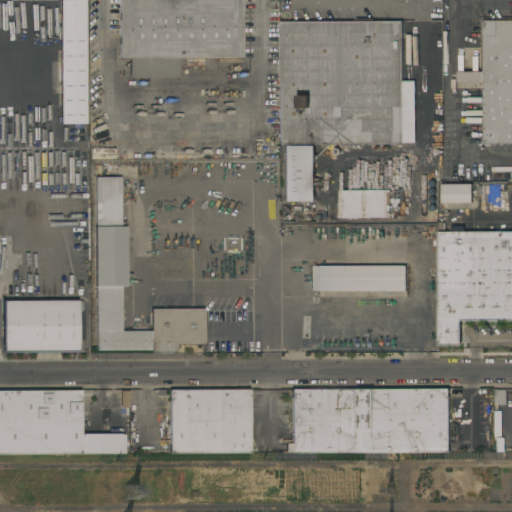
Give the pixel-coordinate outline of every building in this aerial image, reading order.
[(85,0),(86,119),(89,119),(89,124),(61,124),(60,0),(85,0)] [(242,0),(242,59),(236,59),(236,62),(218,62),(218,60),(203,60),(203,66),(201,66),(201,69),(179,70),(179,78),(130,78),(130,60),(120,60),(120,0),(242,0)] [(511,20),(511,143),(482,144),(482,82),(456,82),(456,72),(482,72),(482,21),(511,20)] [(279,145),(279,22),(401,22),(401,85),(414,84),(414,93),(402,94),(402,108),(414,106),(414,142),(402,143),(402,144),(279,145)] [(90,158),(90,153),(91,153),(91,149),(115,149),(115,158),(90,158)] [(281,175),(280,175),(280,156),(293,156),(293,162),(306,162),(306,160),(310,160),(310,177),(309,177),(309,187),(311,187),(311,190),(309,190),(309,205),(293,205),(293,223),(281,223),(281,175)] [(205,309),(205,345),(177,345),(177,353),(151,353),(151,350),(96,350),(96,286),(95,286),(95,227),(95,177),(121,177),(121,227),(125,227),(125,287),(121,287),(121,331),(151,331),(151,309),(205,309)] [(471,203),(457,203),(457,204),(454,204),(454,203),(440,203),(440,184),(471,184),(471,203)] [(365,208),(342,207),(341,216),(380,218),(381,208),(365,208)] [(437,232),(511,232),(511,321),(460,321),(460,346),(438,346),(437,232)] [(312,291),(313,266),(405,266),(405,291),(312,291)] [(2,353),(2,301),(78,300),(78,302),(83,302),(83,312),(84,312),(84,350),(79,350),(79,353),(2,353)] [(291,454),(291,452),(286,452),(285,444),(292,444),(291,390),(363,389),(363,453),(291,454)] [(363,389),(448,389),(448,453),(363,453),(363,389)] [(0,454),(0,390),(80,391),(80,435),(124,434),(124,454),(0,454)] [(128,408),(128,391),(120,390),(119,408),(128,408)] [(169,454),(169,443),(160,443),(160,440),(169,440),(169,390),(249,390),(249,453),(169,454)] [(505,405),(496,405),(496,390),(505,390),(505,405)] [(501,436),(493,436),(493,411),(500,411),(501,436)] [(497,450),(497,440),(509,440),(509,450),(497,450)]
